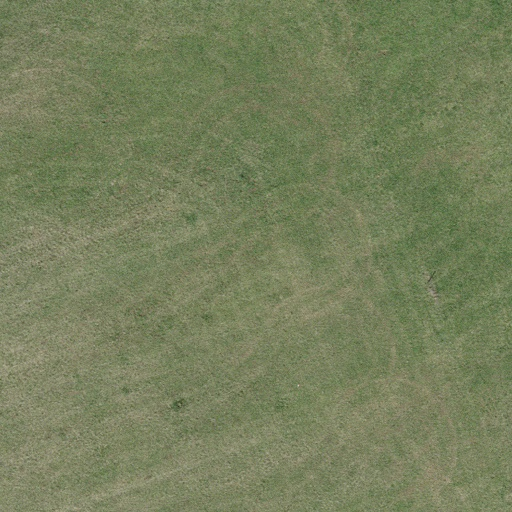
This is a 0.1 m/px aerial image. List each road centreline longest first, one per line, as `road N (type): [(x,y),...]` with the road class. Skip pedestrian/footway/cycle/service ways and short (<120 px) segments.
road 1 (motorway): [(511,2),(0,201)]
road 2 (motorway): [(379,511),(511,455)]
